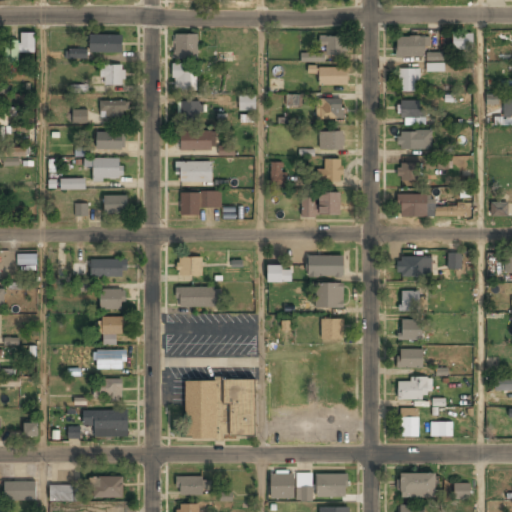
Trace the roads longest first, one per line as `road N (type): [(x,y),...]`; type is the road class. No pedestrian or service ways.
road 1 (residential): [(511,20),(0,15)]
road 2 (residential): [(511,454),(0,456)]
road 3 (residential): [(153,0),(152,511)]
road 4 (residential): [(511,235),(0,236)]
road 5 (residential): [(372,0),(372,511)]
